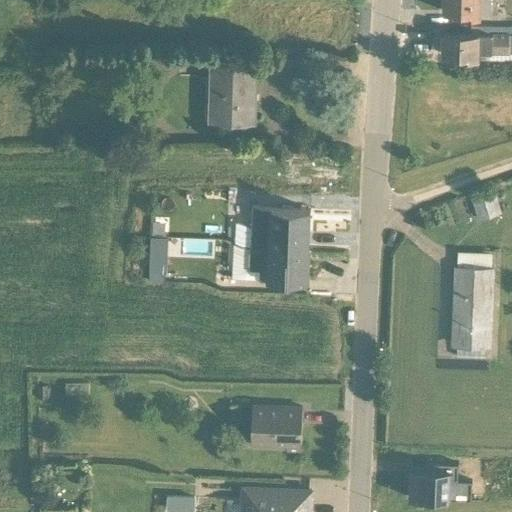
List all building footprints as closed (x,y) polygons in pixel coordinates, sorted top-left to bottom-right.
[(443,0),(443,4),(462,4),(463,9),(489,9),(489,0),(443,0)] [(443,25),(442,47),(458,48),(458,50),(511,50),(511,19),(463,18),(462,26),(443,25)] [(209,58),(207,122),(255,123),(256,60),(209,58)] [(492,180),(470,187),(478,213),(501,205),(492,180)] [(236,221),(236,240),(309,243),(310,202),(252,200),(251,222),(236,221)] [(152,234),(151,272),(168,273),(169,235),(152,234)] [(308,257),(309,243),(236,240),(233,240),(231,271),(307,275),(308,257)] [(495,259),(494,259),(491,259),(492,244),(457,243),(457,253),(455,253),(455,258),(453,258),(451,338),(456,338),(456,347),(486,348),(486,339),(491,339),(495,259)] [(302,400),(252,398),(251,438),(286,440),(286,443),(300,443),(302,400)] [(241,477),(238,511),(311,511),(313,481),(241,477)] [(169,486),(169,499),(196,501),(196,487),(169,486)]
